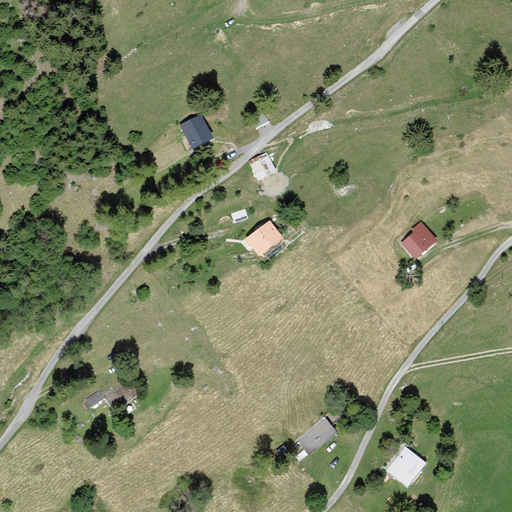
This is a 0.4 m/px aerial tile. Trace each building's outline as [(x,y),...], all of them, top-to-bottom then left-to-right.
[(210,144),(199,119),(181,127),(192,152),(210,144)] [(277,176),(268,156),(250,165),(259,185),(277,176)] [(284,243),(270,225),(247,242),(260,260),(284,243)] [(437,244),(424,230),(403,248),(416,262),(437,244)] [(136,396),(127,384),(115,394),(111,389),(102,395),(115,412),(136,396)] [(338,435),(325,419),(297,441),(310,457),(338,435)] [(426,466),(405,450),(387,473),(408,489),(426,466)]
